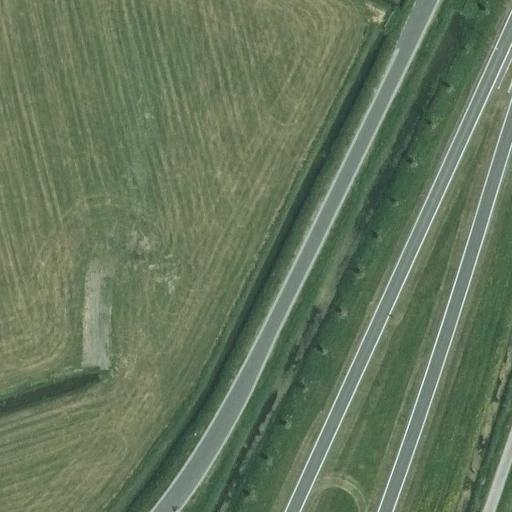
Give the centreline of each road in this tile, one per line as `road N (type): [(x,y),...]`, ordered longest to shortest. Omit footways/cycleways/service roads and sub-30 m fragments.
road 1 (tertiary): [(166,511),(220,429),(437,0)]
road 2 (trunk): [(511,25),(292,511)]
road 3 (trunk): [(385,511),(511,128)]
